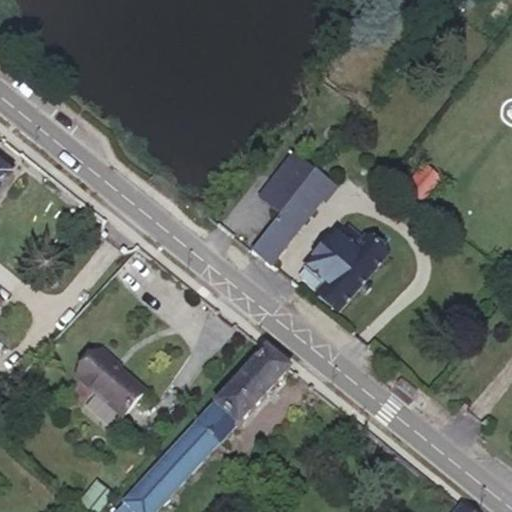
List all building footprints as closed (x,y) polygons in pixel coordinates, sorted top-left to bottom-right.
[(420,162),(402,184),(420,199),(438,177),(420,162)] [(0,170),(0,194),(12,180),(0,170)] [(333,188),(314,173),(303,187),(322,201),(333,188)] [(250,254),(269,269),(322,201),(303,187),(250,254)] [(317,294),(363,240),(348,228),(340,236),(336,233),(305,270),(309,274),(303,281),(317,294)] [(385,260),(363,240),(317,294),(339,314),(385,260)] [(289,371),(265,352),(198,426),(198,427),(125,506),(131,511),(156,511),(218,446),(219,446),(236,428),(236,429),(289,371)] [(76,380),(122,419),(143,394),(97,355),(76,380)] [(94,481),(77,503),(89,511),(106,490),(94,481)]
